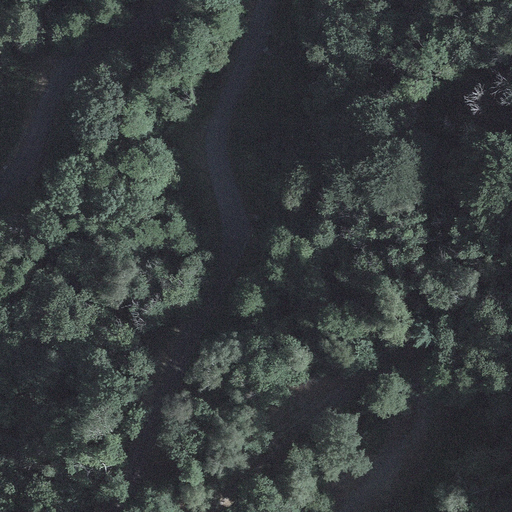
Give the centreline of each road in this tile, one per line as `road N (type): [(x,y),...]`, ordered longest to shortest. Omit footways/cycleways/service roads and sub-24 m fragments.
road 1 (track): [(119,511),(225,248),(220,126),(262,0)]
road 2 (track): [(358,511),(423,417),(416,386),(401,378),(351,393),(297,428),(211,511)]
road 3 (track): [(174,0),(72,60),(20,169),(0,188)]
